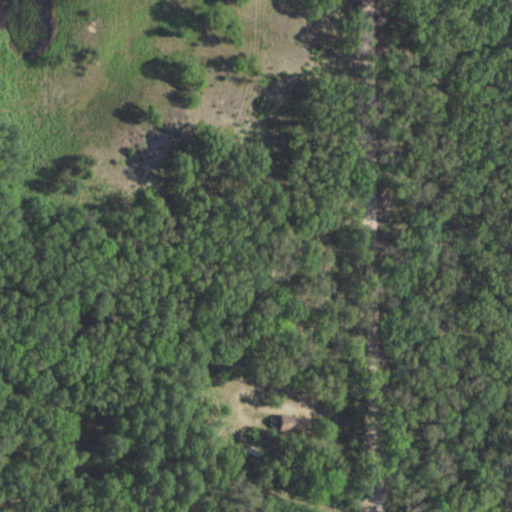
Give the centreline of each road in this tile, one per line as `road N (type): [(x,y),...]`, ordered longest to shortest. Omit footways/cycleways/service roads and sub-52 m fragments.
road 1 (residential): [(369,511),(362,0)]
road 2 (track): [(364,511),(0,373)]
